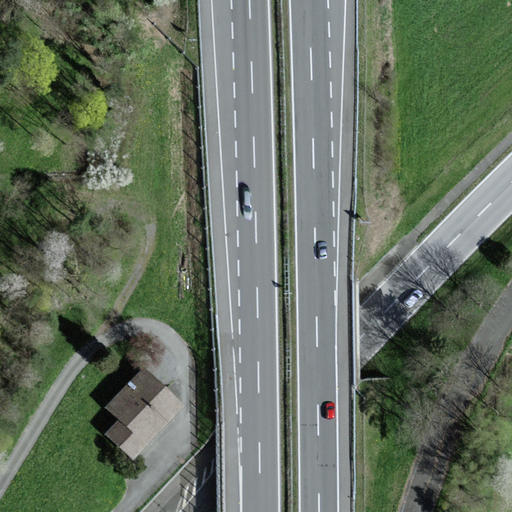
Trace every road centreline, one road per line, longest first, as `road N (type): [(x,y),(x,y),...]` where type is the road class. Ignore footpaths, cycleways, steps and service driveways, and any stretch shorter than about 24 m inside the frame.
road 1 (motorway): [(320,511),(310,0)]
road 2 (motorway): [(250,0),(260,511)]
road 3 (tertiary): [(511,183),(202,511)]
road 4 (residential): [(0,489),(69,374),(110,331),(157,327),(182,355),(186,403),(167,443)]
